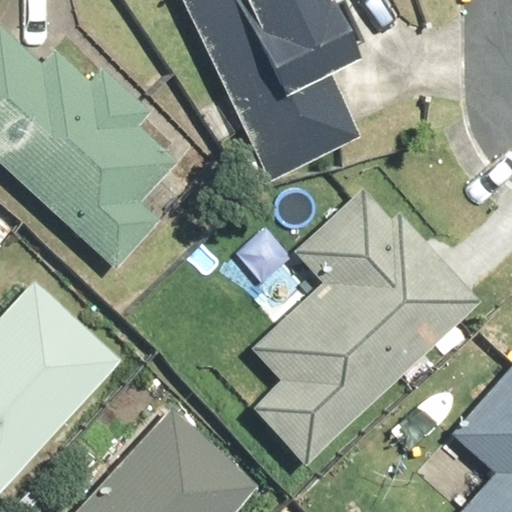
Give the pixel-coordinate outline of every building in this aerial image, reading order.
[(320,0),(174,0),(259,180),(356,135),(324,67),(348,56),(320,0)] [(0,28),(0,169),(107,265),(150,218),(131,202),(171,158),(130,121),(142,108),(90,61),(78,75),(45,46),(34,58),(0,28)] [(294,463),(471,294),(388,208),(380,215),(350,183),(280,250),(310,282),(242,347),(270,376),(238,406),(294,463)] [(0,475),(109,356),(23,278),(0,303),(0,475)] [(511,511),(511,357),(502,349),(436,426),(491,472),(457,511),(511,511)] [(219,511),(247,481),(163,404),(64,511),(219,511)]
